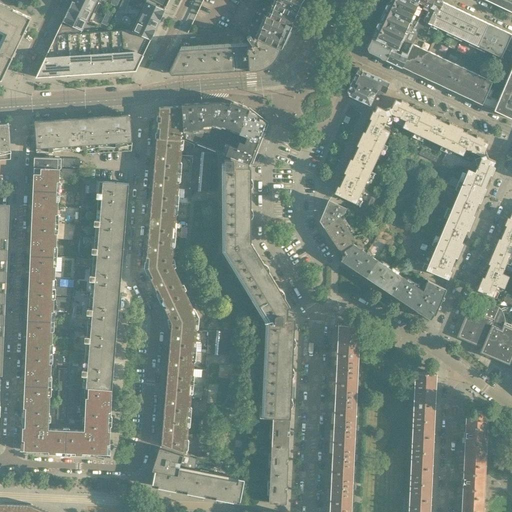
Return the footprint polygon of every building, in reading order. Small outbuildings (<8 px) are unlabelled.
[(100,3),(93,0),(72,0),(72,1),(93,12),(95,13),(100,3)] [(146,0),(141,11),(160,19),(164,9),(146,0)] [(260,26),(265,15),(269,6),(270,6),(295,17),(298,9),(275,0),(271,0),(269,6),(261,3),(260,6),(258,5),(257,7),(244,33),(249,35),(255,37),(260,26)] [(302,1),(298,0),(275,0),(298,9),(302,1)] [(417,6),(409,2),(405,0),(388,0),(388,2),(413,14),(415,15),(420,7),(417,6)] [(431,24),(442,1),(439,0),(410,0),(409,2),(417,6),(420,7),(415,15),(411,23),(410,26),(418,30),(420,27),(428,31),(431,24)] [(511,12),(511,0),(489,0),(489,1),(511,12)] [(88,22),(93,12),(72,1),(67,11),(86,20),(88,22)] [(124,10),(127,4),(122,1),(119,8),(124,10)] [(244,33),(257,7),(256,6),(248,2),(247,2),(246,4),(241,1),(230,23),(235,25),(234,28),(244,33)] [(453,35),(464,12),(442,1),(431,24),(453,35)] [(413,14),(388,2),(384,10),(409,22),(413,14)] [(0,80),(2,80),(31,18),(0,3),(0,80)] [(295,17),(270,6),(269,6),(265,15),(273,18),(290,26),(295,17)] [(107,10),(104,17),(110,19),(113,13),(107,10)] [(160,19),(141,11),(139,10),(134,19),(155,29),(160,19)] [(409,22),(384,10),(379,20),(404,32),(407,33),(410,26),(411,23),(409,22)] [(86,20),(67,11),(62,21),(81,30),(86,20)] [(117,11),(114,18),(120,20),(123,14),(117,11)] [(476,46),(487,23),(464,12),(453,35),(476,46)] [(285,37),(290,26),(273,18),(265,15),(260,26),(277,33),(285,37)] [(107,26),(110,19),(104,17),(101,23),(107,26)] [(155,29),(134,19),(132,18),(127,28),(129,29),(150,39),(155,29)] [(399,50),(407,33),(404,32),(379,20),(371,37),(396,49),(399,50)] [(81,30),(62,21),(58,28),(56,34),(80,33),(81,30)] [(500,57),(504,48),(511,34),(487,23),(476,46),(500,57)] [(285,37),(277,33),(260,26),(255,37),(256,38),(281,48),(285,37)] [(402,67),(406,57),(412,44),(418,32),(418,30),(410,26),(407,33),(399,50),(397,53),(395,52),(390,50),(386,59),(402,67)] [(274,58),(277,54),(279,48),(280,48),(281,48),(256,38),(255,40),(253,39),(249,35),(246,37),(249,42),(249,45),(244,45),(244,38),(244,37),(243,37),(242,36),(242,35),(241,35),(240,35),(184,39),(168,72),(169,72),(170,74),(170,75),(254,69),(259,69),(262,68),(263,67),(265,66),(266,66),(268,65),(270,63),(272,61),(274,58)] [(396,49),(371,37),(367,47),(368,51),(386,59),(390,50),(395,52),(397,53),(399,50),(396,49)] [(433,81),(444,59),(412,44),(406,57),(402,67),(433,81)] [(134,51),(123,52),(124,71),(135,70),(143,54),(141,53),(140,54),(134,51)] [(113,72),(112,52),(101,53),(102,73),(113,72)] [(124,71),(123,52),(112,52),(113,72),(124,71)] [(102,73),(101,53),(90,54),(92,73),(102,73)] [(81,74),(80,54),(69,55),(70,75),(81,74)] [(92,73),(90,54),(80,54),(81,74),(92,73)] [(70,75),(69,55),(58,56),(59,75),(70,75)] [(59,75),(58,56),(45,57),(35,77),(59,75)] [(449,89),(459,66),(444,59),(433,81),(449,89)] [(511,63),(497,100),(493,109),(511,118),(511,63)] [(465,96),(475,74),(459,66),(449,89),(465,96)] [(389,82),(360,69),(356,70),(351,80),(375,91),(377,89),(384,92),(389,82)] [(480,104),(488,87),(491,81),(475,74),(465,96),(480,104)] [(369,104),(375,91),(351,80),(346,90),(348,94),(369,104)] [(491,96),(493,90),(488,87),(480,104),(493,109),(497,100),(491,96)] [(418,135),(429,113),(421,110),(421,111),(417,110),(418,108),(417,105),(415,104),(413,105),(412,107),(408,105),(409,103),(401,100),(400,102),(395,99),(391,107),(388,108),(390,114),(391,114),(405,120),(402,127),(418,135)] [(237,137),(247,112),(249,108),(230,101),(228,105),(218,130),(237,137)] [(202,145),(209,128),(219,102),(201,103),(202,145)] [(218,132),(218,130),(228,105),(219,102),(209,128),(218,132)] [(202,145),(201,103),(181,104),(181,106),(183,130),(183,137),(202,145)] [(183,130),(181,106),(160,107),(158,109),(156,138),(180,140),(181,130),(183,130)] [(382,128),(385,122),(388,115),(390,114),(388,108),(385,110),(376,106),(374,111),(372,110),(369,118),(370,119),(369,123),(367,122),(364,123),(363,124),(364,127),(366,128),(364,132),(362,131),(359,138),(381,148),(389,131),(382,128)] [(246,141),(255,118),(256,115),(247,112),(237,137),(238,137),(246,141)] [(445,147),(456,126),(449,122),(448,124),(444,122),(445,120),(444,118),(442,117),(440,118),(439,120),(435,118),(436,116),(429,113),(418,135),(445,147)] [(132,143),(130,114),(96,117),(96,119),(98,153),(131,151),(132,143)] [(98,153),(96,119),(96,117),(85,117),(85,119),(75,119),(75,118),(64,119),(64,121),(66,150),(81,149),(81,154),(98,153)] [(256,144),(264,122),(255,118),(246,141),(256,144)] [(66,150),(64,121),(64,119),(54,119),(54,121),(44,121),(44,120),(34,121),(35,139),(36,153),(51,151),(66,150)] [(10,152),(8,123),(0,123),(0,159),(10,159),(10,152)] [(488,143),(483,140),(483,139),(476,135),(475,137),(471,135),(472,133),(471,131),(469,130),(467,131),(466,133),(462,131),(463,129),(457,126),(456,126),(445,147),(447,148),(462,155),(465,149),(479,155),(479,156),(485,154),(484,151),(488,143)] [(252,153),(256,144),(246,141),(238,137),(237,137),(218,130),(218,132),(209,128),(202,145),(212,149),(222,153),(224,154),(227,155),(230,156),(248,163),(252,153)] [(180,162),(181,150),(181,149),(179,149),(180,140),(156,138),(153,170),(177,172),(178,162),(180,162)] [(368,175),(379,153),(381,148),(359,138),(356,145),(358,146),(356,150),(354,149),(352,150),(351,152),(351,154),(353,155),(351,159),(350,158),(346,165),(368,175)] [(198,190),(201,152),(202,148),(193,148),(193,157),(192,164),(190,190),(198,190)] [(438,158),(421,150),(419,154),(436,162),(438,158)] [(209,191),(212,153),(204,152),(200,191),(209,191)] [(488,178),(489,174),(491,175),(494,167),(493,166),(495,161),(486,157),(485,154),(479,156),(480,158),(474,171),(467,169),(460,185),(483,195),(486,188),(484,187),(485,183),(487,184),(489,183),(490,181),(490,179),(488,178)] [(248,243),(247,237),(250,237),(250,218),(247,218),(247,207),(250,207),(250,188),(247,188),(247,177),(250,177),(250,167),(249,167),(248,167),(248,163),(230,156),(230,159),(224,159),(224,167),(221,167),(222,250),(248,243)] [(59,181),(59,169),(60,158),(34,157),(32,190),(56,191),(57,181),(59,181)] [(79,164),(79,159),(62,158),(62,166),(79,167),(79,164)] [(355,203),(366,180),(368,175),(346,165),(343,172),(345,173),(343,177),(341,176),(339,177),(338,179),(338,181),(340,182),(339,186),(337,185),(333,193),(355,203)] [(78,177),(79,169),(62,169),(61,177),(78,177)] [(177,195),(178,182),(176,182),(177,172),(153,170),(150,202),(175,204),(175,194),(177,195)] [(126,212),(128,183),(102,181),(101,193),(96,192),(95,198),(101,198),(100,210),(126,212)] [(476,205),(478,202),(479,202),(483,195),(460,185),(449,213),(471,222),(474,215),(472,215),(474,211),(476,212),(478,211),(479,209),(478,206),(476,205)] [(57,214),(58,201),(56,201),(56,191),(32,190),(31,223),(55,224),(55,214),(57,214)] [(370,210),(375,198),(371,196),(366,208),(370,210)] [(338,215),(344,211),(345,208),(328,200),(320,220),(324,225),(338,215)] [(175,227),(176,214),(174,214),(175,204),(150,202),(148,235),(172,237),(173,227),(175,227)] [(124,239),(125,224),(126,212),(100,210),(99,220),(94,220),(93,225),(98,226),(97,237),(124,239)] [(511,212),(509,218),(507,217),(504,225),(505,225),(504,229),(502,228),(500,229),(499,232),(500,234),(502,235),(500,239),(498,238),(493,251),(508,257),(511,248),(511,212)] [(464,233),(466,229),(468,230),(471,222),(449,213),(437,241),(459,250),(462,243),(460,242),(462,239),(464,239),(466,238),(467,236),(466,234),(464,233)] [(354,236),(347,227),(338,215),(324,225),(338,246),(340,245),(343,250),(352,244),(348,239),(354,236)] [(56,246),(56,234),(56,233),(54,233),(55,224),(31,223),(29,255),(53,256),(54,246),(56,246)] [(172,263),(173,247),(171,246),(172,237),(148,235),(145,268),(172,263)] [(121,267),(124,239),(97,237),(97,248),(91,247),(91,253),(96,253),(95,264),(121,267)] [(453,261),(454,257),(456,258),(459,250),(437,241),(425,269),(447,278),(451,271),(449,270),(450,266),(452,267),(455,266),(455,264),(455,262),(453,261)] [(278,288),(268,271),(266,273),(260,264),(263,262),(253,246),(250,247),(248,243),(222,250),(260,313),(264,320),(265,321),(261,416),(272,416),(289,417),(289,416),(290,407),(287,407),(287,396),(290,396),(291,377),(288,377),(289,366),(292,366),(293,347),(290,347),(290,333),(293,333),(294,317),(291,317),(287,317),(287,307),(289,306),(284,297),(281,298),(276,289),(278,288)] [(365,276),(376,260),(353,244),(352,244),(343,250),(345,253),(340,259),(365,276)] [(508,276),(502,273),(508,257),(493,251),(487,263),(489,264),(488,268),(486,267),(483,268),(483,270),(483,273),(485,273),(484,277),(482,277),(476,290),(492,296),(496,285),(503,288),(508,276)] [(54,294),(55,266),(53,266),(53,256),(29,255),(28,293),(54,294)] [(390,293),(401,276),(376,260),(365,276),(390,293)] [(183,288),(174,268),(172,263),(145,268),(155,290),(157,289),(162,298),(183,288)] [(119,297),(120,279),(121,267),(95,264),(94,275),(89,275),(89,281),(94,281),(93,295),(119,297)] [(416,310),(427,293),(423,290),(401,276),(390,293),(416,310)] [(434,315),(441,299),(445,289),(427,280),(424,287),(425,288),(423,290),(427,293),(416,310),(429,319),(433,314),(434,315)] [(70,295),(70,287),(57,287),(56,295),(70,295)] [(197,318),(193,308),(187,296),(183,288),(162,298),(165,306),(163,307),(171,323),(197,318)] [(53,311),(53,305),(54,296),(54,294),(28,293),(27,320),(51,321),(51,311),(53,311)] [(116,328),(119,297),(93,295),(92,309),(86,308),(86,314),(91,314),(90,326),(116,328)] [(70,306),(70,298),(56,297),(56,305),(62,305),(69,306),(70,306)] [(509,365),(511,356),(511,325),(504,322),(504,321),(504,319),(504,318),(504,317),(503,315),(503,314),(502,313),(502,312),(501,311),(500,309),(498,307),(484,301),(479,310),(482,311),(481,314),(478,313),(468,309),(456,337),(481,347),(479,352),(484,354),(484,355),(485,355),(485,356),(486,356),(487,357),(488,357),(489,356),(509,365)] [(195,342),(196,329),(197,318),(171,323),(168,349),(192,351),(193,342),(195,342)] [(52,344),(52,331),(50,331),(51,321),(27,320),(25,352),(49,353),(50,344),(52,344)] [(357,354),(358,337),(359,324),(339,323),(339,322),(338,322),(337,353),(357,354)] [(114,358),(115,341),(116,335),(116,328),(90,326),(89,337),(84,336),(84,342),(89,342),(88,356),(114,358)] [(215,354),(217,331),(208,330),(206,353),(215,354)] [(225,355),(227,332),(219,331),(217,354),(225,355)] [(193,374),(194,362),(194,361),(192,361),(192,351),(168,349),(166,382),(190,384),(191,374),(193,374)] [(50,387),(51,363),(49,363),(49,353),(25,352),(24,386),(48,387),(50,387)] [(356,383),(357,366),(357,354),(337,353),(335,382),(356,383)] [(112,381),(114,358),(88,356),(87,370),(81,370),(81,375),(86,376),(85,387),(87,388),(112,390),(112,381)] [(64,419),(66,389),(67,368),(59,368),(56,419),(64,419)] [(434,404),(435,373),(414,372),(414,381),(413,403),(434,404)] [(189,417),(191,394),(189,394),(190,384),(166,382),(163,414),(189,417)] [(355,413),(355,396),(356,383),(335,382),(334,412),(355,413)] [(48,424),(49,396),(47,396),(48,387),(24,386),(23,408),(25,408),(24,417),(22,417),(22,423),(48,424)] [(110,411),(112,390),(87,388),(87,397),(85,397),(84,425),(110,426),(110,420),(108,420),(108,411),(110,411)] [(77,408),(77,389),(68,389),(67,419),(76,420),(77,408)] [(433,436),(434,404),(413,403),(412,435),(433,436)] [(353,442),(354,425),(355,413),(334,412),(332,441),(353,442)] [(187,439),(188,427),(186,426),(187,417),(189,417),(163,414),(160,444),(184,453),(185,439),(187,439)] [(288,446),(289,417),(272,416),(271,445),(288,446)] [(65,452),(66,429),(65,429),(48,428),(48,424),(22,423),(22,427),(21,440),(23,440),(23,450),(48,451),(48,453),(55,454),(55,452),(65,452)] [(109,444),(110,431),(110,426),(84,425),(84,430),(66,429),(65,452),(75,452),(74,454),(82,455),(82,453),(107,454),(107,444),(109,444)] [(206,457),(209,426),(200,426),(198,456),(206,457)] [(431,467),(433,436),(412,435),(410,466),(431,467)] [(352,472),(353,454),(353,442),(332,441),(331,471),(352,472)] [(287,474),(288,446),(271,445),(270,473),(287,474)] [(244,479),(194,469),(196,459),(159,447),(151,470),(154,470),(152,483),(152,486),(239,503),(239,500),(240,500),(244,479)] [(430,499),(431,467),(410,466),(409,498),(430,499)] [(351,501),(351,484),(352,472),(331,471),(330,500),(351,501)] [(285,503),(287,474),(270,473),(268,502),(285,503)] [(429,511),(430,499),(409,498),(408,511),(429,511)] [(350,511),(351,501),(330,500),(329,511),(350,511)] [(48,511),(30,504),(3,503),(0,502),(0,511),(48,511)]
